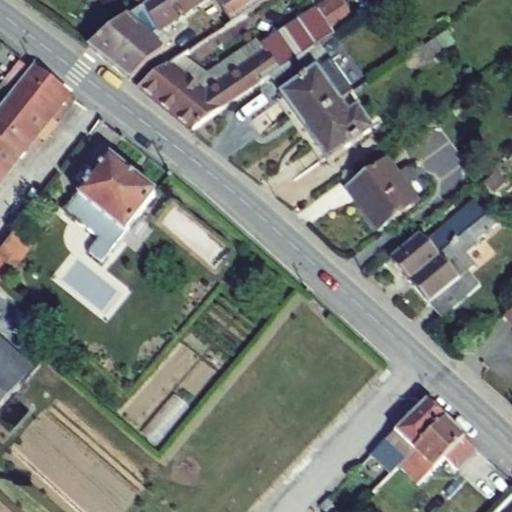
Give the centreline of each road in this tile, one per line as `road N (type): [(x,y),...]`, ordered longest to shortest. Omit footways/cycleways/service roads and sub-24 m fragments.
road 1 (tertiary): [(0,12),(204,167),(427,366)]
road 2 (residential): [(427,366),(295,511)]
